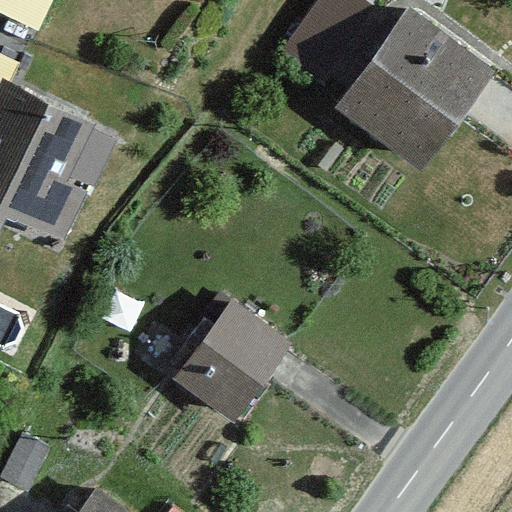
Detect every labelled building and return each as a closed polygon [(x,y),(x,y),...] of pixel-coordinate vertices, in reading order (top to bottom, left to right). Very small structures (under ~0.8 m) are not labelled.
[(56,0),(2,0),(47,20),(56,0)] [(504,60),(416,2),(351,101),(439,159),(504,60)] [(19,51),(0,43),(0,196),(71,227),(122,109),(15,63),(19,51)] [(306,338),(232,288),(181,364),(254,414),(306,338)] [(143,511),(95,479),(72,511),(143,511)]
